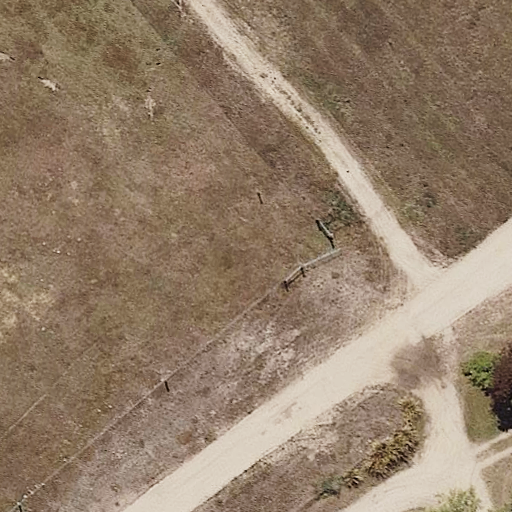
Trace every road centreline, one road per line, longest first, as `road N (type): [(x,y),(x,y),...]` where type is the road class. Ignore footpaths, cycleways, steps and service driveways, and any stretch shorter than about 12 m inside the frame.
road 1 (track): [(331,511),(392,460),(430,266),(210,0)]
road 2 (track): [(117,511),(511,204)]
